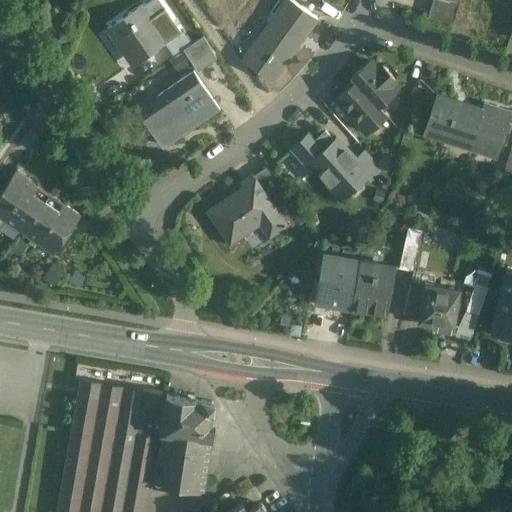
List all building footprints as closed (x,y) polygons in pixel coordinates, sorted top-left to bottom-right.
[(158,0),(151,0),(140,8),(150,22),(166,11),(158,0)] [(288,0),(286,0),(252,46),(266,57),(266,58),(270,60),(280,68),(316,21),(288,0)] [(433,0),(428,18),(453,25),(460,0),(433,0)] [(140,8),(108,30),(118,44),(124,40),(139,61),(162,45),(165,44),(150,22),(140,8)] [(165,44),(162,45),(171,58),(183,50),(191,44),(182,31),(165,44)] [(191,44),(183,50),(198,70),(214,60),(203,36),(191,44)] [(378,71),(370,61),(351,78),(355,83),(355,82),(378,108),(378,107),(396,91),(391,86),(396,82),(382,67),(378,71)] [(191,74),(159,96),(161,98),(142,112),(152,126),(150,128),(151,130),(153,128),(165,146),(180,136),(178,133),(214,107),(191,74)] [(378,108),(355,82),(355,83),(336,99),(367,133),(386,116),(378,107),(378,108)] [(401,87),(396,82),(391,86),(396,91),(401,87)] [(482,112),(458,104),(459,102),(437,95),(424,133),(446,140),(447,136),(497,153),(510,113),(485,104),(482,112)] [(355,161),(335,139),(333,141),(326,132),(315,142),(308,135),(293,149),(308,166),(310,164),(341,199),(366,176),(367,175),(355,161)] [(511,149),(503,172),(511,175),(511,149)] [(381,169),(366,151),(355,161),(367,175),(366,176),(369,180),(381,169)] [(282,186),(268,166),(253,177),(267,197),(282,186)] [(49,195),(15,171),(0,192),(0,217),(6,222),(22,233),(49,195)] [(253,176),(241,184),(244,189),(223,203),(222,202),(208,212),(230,244),(245,233),(244,232),(258,222),(269,238),(287,226),(267,197),(253,177),(253,176)] [(79,216),(49,195),(22,233),(53,254),(79,216)] [(418,245),(405,242),(400,267),(412,270),(418,245)] [(359,260),(323,254),(315,302),(351,308),(359,260)] [(395,266),(359,260),(351,308),(387,313),(395,266)] [(511,275),(507,275),(494,330),(511,333),(511,275)] [(458,288),(425,283),(424,286),(419,316),(419,320),(437,322),(436,327),(450,329),(451,325),(452,325),(458,288)] [(424,286),(409,284),(402,313),(419,316),(424,286)] [(487,288),(475,284),(468,306),(479,310),(487,288)] [(471,331),(475,313),(466,311),(461,329),(471,331)] [(166,395),(79,379),(77,392),(148,405),(149,402),(165,404),(166,395)] [(148,405),(77,392),(56,511),(143,511),(148,487),(151,487),(154,475),(151,475),(153,460),(156,436),(161,437),(161,432),(165,404),(149,402),(148,405)] [(214,402),(166,395),(165,404),(161,432),(161,437),(157,460),(157,461),(166,462),(163,484),(164,484),(203,490),(211,439),(214,422),(211,421),(214,402)] [(157,460),(153,460),(151,475),(154,475),(151,487),(163,489),(164,484),(163,484),(166,462),(157,461),(157,460)] [(263,511),(258,504),(248,510),(242,502),(226,511),(263,511)]
